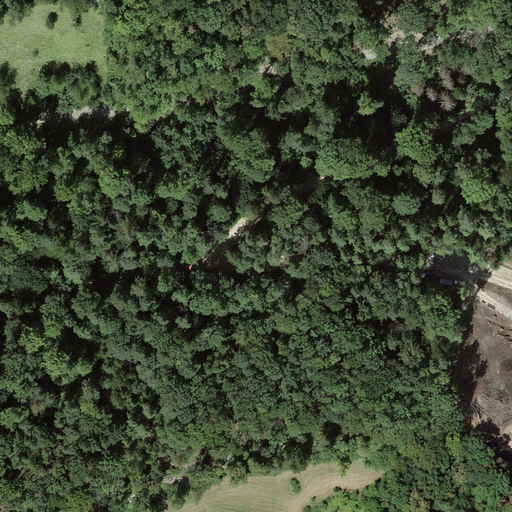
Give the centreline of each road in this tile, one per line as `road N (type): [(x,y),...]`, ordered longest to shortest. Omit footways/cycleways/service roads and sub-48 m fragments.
road 1 (track): [(511,285),(389,257),(228,268),(223,250),(250,214),(286,193),(511,90)]
road 2 (track): [(511,18),(0,126)]
road 3 (track): [(0,294),(96,284),(223,250)]
road 4 (track): [(0,214),(184,182)]
